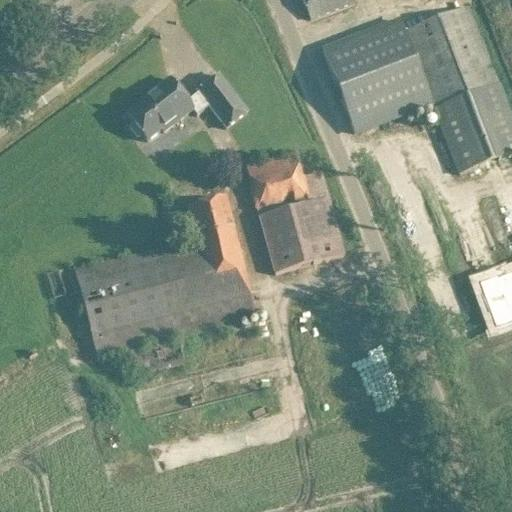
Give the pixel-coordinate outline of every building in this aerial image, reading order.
[(300,0),(310,23),(353,6),(351,0),(300,0)] [(405,32),(325,62),(353,134),(372,127),(431,104),(435,113),(460,177),(511,156),(511,128),(497,89),(468,14),(466,10),(405,34),(405,32)] [(247,115),(218,78),(197,94),(198,95),(187,104),(169,81),(142,103),(144,105),(127,118),(133,126),(129,129),(137,140),(141,137),(147,144),(161,133),(163,135),(192,113),(196,119),(209,109),(226,131),(247,115)] [(245,168),(250,187),(260,226),(263,225),(276,276),(324,264),(343,259),(321,176),(302,180),(295,155),(245,168)] [(196,246),(73,277),(95,363),(224,331),(225,337),(238,334),(236,327),(255,322),(225,201),(187,211),(196,246)] [(490,296),(482,298),(495,331),(511,324),(511,275),(503,279),(502,277),(485,283),(490,296)] [(135,379),(138,378),(185,368),(180,345),(131,355),(135,379)]
